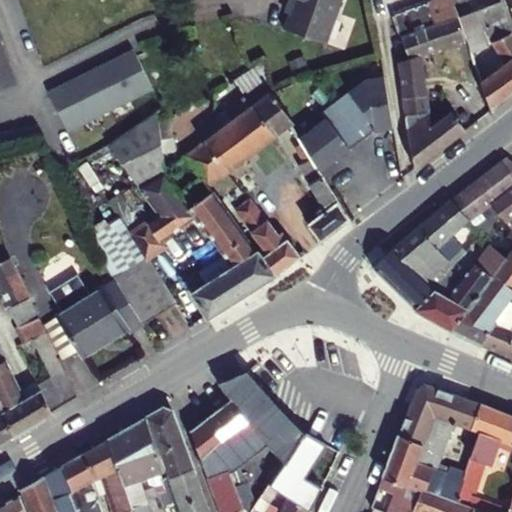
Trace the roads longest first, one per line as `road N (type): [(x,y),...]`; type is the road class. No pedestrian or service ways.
road 1 (secondary): [(0,474),(274,314),(325,308)]
road 2 (tertiary): [(325,308),(358,243),(511,124)]
road 3 (residential): [(339,511),(409,347)]
